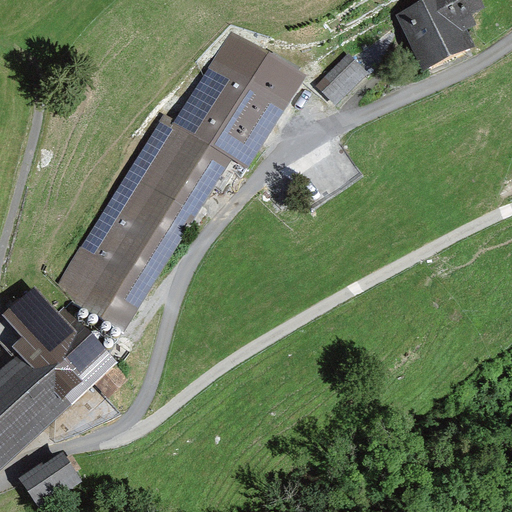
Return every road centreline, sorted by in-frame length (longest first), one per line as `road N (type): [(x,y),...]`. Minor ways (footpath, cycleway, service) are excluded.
road 1 (residential): [(0,470),(151,410),(242,343),(511,202)]
road 2 (track): [(0,45),(36,59),(40,125),(0,266)]
